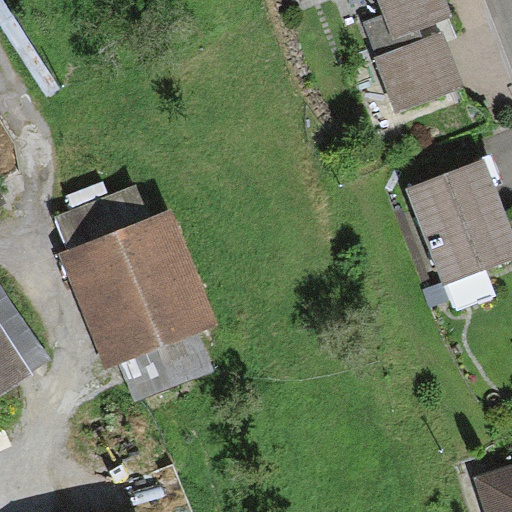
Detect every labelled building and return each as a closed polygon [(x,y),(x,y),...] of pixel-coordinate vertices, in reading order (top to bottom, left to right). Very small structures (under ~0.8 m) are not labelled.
[(439,0),(375,0),(387,31),(443,11),(439,0)] [(434,33),(360,60),(381,117),(455,90),(434,33)] [(473,161),(399,190),(437,285),(511,256),(473,161)] [(159,214),(56,255),(100,366),(203,326),(159,214)] [(0,399),(50,366),(0,290),(0,399)] [(511,511),(511,468),(475,480),(485,511),(511,511)]
